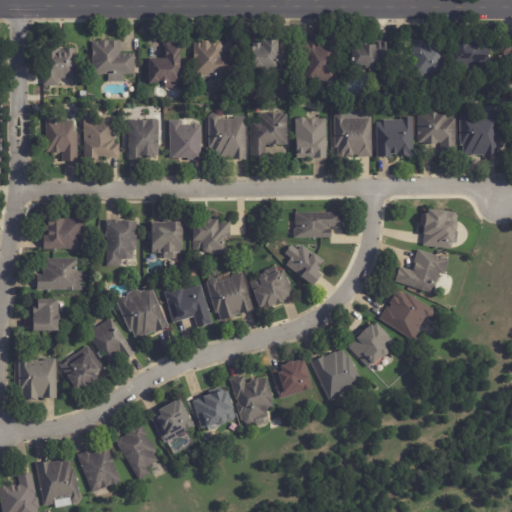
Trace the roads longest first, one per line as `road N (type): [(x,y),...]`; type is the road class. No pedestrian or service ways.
road 1 (residential): [(511,6),(0,6)]
road 2 (residential): [(378,191),(357,285),(333,312),(157,382),(109,415),(53,431),(0,426)]
road 3 (residential): [(17,186),(500,196)]
road 4 (residential): [(19,0),(17,186),(0,327)]
